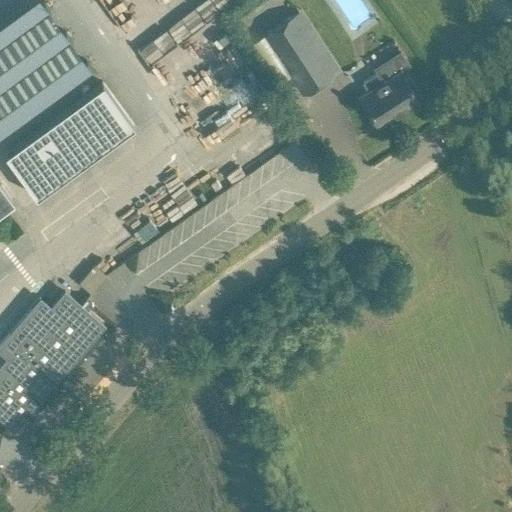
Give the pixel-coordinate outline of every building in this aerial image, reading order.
[(291,75),(323,54),(296,12),(264,32),(291,75)] [(168,53),(188,38),(181,29),(161,44),(168,53)] [(359,95),(378,124),(419,97),(414,89),(417,88),(408,75),(406,76),(401,68),(383,79),(378,71),(363,81),(368,89),(359,95)] [(36,194),(133,123),(102,80),(5,151),(36,194)] [(0,208),(13,199),(0,181),(0,208)] [(216,199),(143,244),(149,254),(163,251),(169,260),(150,272),(183,265),(184,273),(194,271),(237,244),(234,227),(224,229),(221,214),(224,212),(216,199)] [(80,303),(65,289),(42,316),(30,306),(0,340),(0,350),(7,356),(0,364),(0,414),(14,426),(23,415),(27,419),(35,410),(31,406),(103,323),(88,309),(89,307),(88,306),(83,312),(78,308),(87,297),(86,296),(80,303)]
